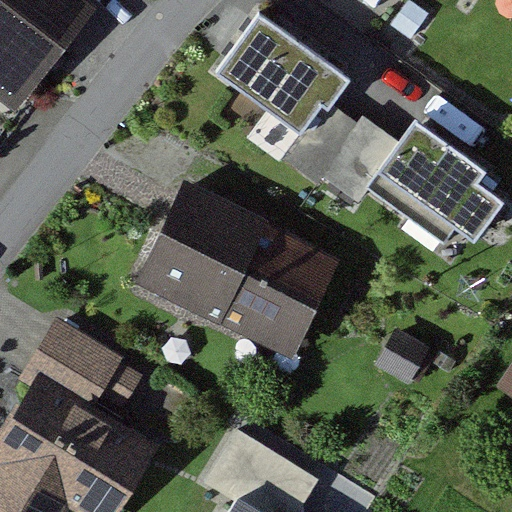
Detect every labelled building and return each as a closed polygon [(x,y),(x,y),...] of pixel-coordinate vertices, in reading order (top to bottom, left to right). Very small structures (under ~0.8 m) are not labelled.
[(0,0),(0,110),(10,118),(99,12),(85,0),(0,0)] [(511,194),(511,190),(261,11),(201,89),(461,269),(511,194)] [(342,249),(194,176),(148,269),(297,342),(342,249)] [(155,376),(74,316),(44,357),(59,368),(0,448),(0,471),(55,511),(122,511),(173,443),(129,411),(155,376)] [(298,511),(318,481),(239,431),(207,482),(237,501),(229,511),(298,511)]
